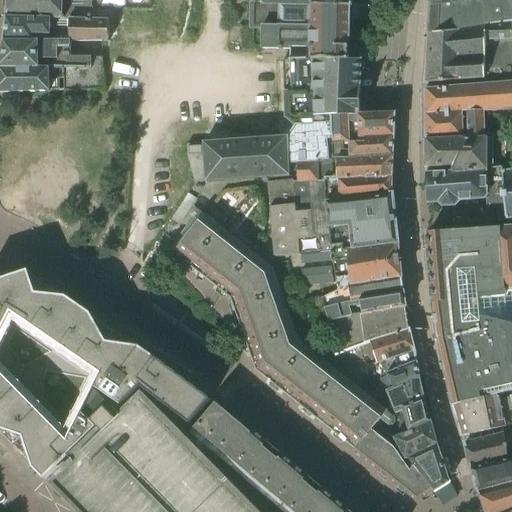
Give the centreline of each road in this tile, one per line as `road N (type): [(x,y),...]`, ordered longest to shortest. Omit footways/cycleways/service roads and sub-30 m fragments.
road 1 (residential): [(388,511),(238,387),(29,249),(0,242)]
road 2 (unknown): [(206,511),(99,411),(74,420),(54,445),(109,511)]
